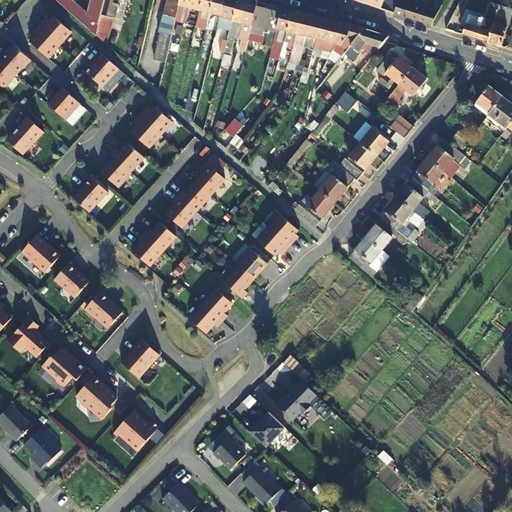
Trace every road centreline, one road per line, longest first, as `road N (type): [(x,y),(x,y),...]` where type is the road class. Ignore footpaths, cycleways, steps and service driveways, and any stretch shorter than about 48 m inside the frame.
road 1 (residential): [(41,191),(89,253),(142,291),(159,340),(177,360),(208,362),(245,335)]
road 2 (residential): [(485,56),(329,246)]
road 3 (residential): [(41,191),(107,121),(0,29)]
road 4 (residential): [(310,0),(485,56)]
road 5 (residential): [(178,447),(255,368),(245,335)]
road 6 (residential): [(245,335),(279,289),(329,246)]
